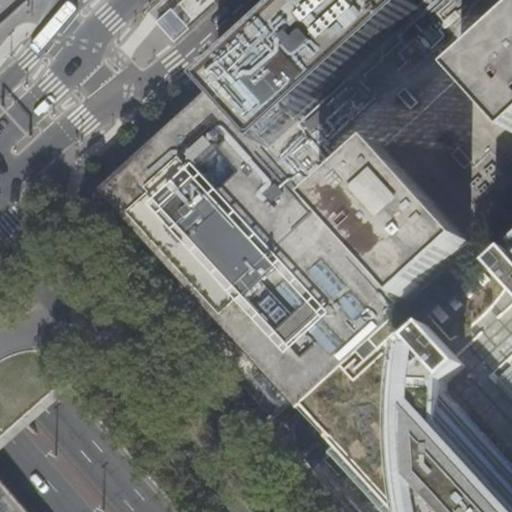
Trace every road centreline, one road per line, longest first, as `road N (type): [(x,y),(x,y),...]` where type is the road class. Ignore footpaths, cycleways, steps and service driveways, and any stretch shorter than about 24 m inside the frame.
road 1 (residential): [(0,173),(176,63),(246,0)]
road 2 (tertiary): [(285,511),(183,376),(151,346),(73,318)]
road 3 (secondary): [(230,511),(73,318)]
road 4 (primary): [(144,511),(0,349)]
road 5 (secondary): [(0,142),(131,0)]
